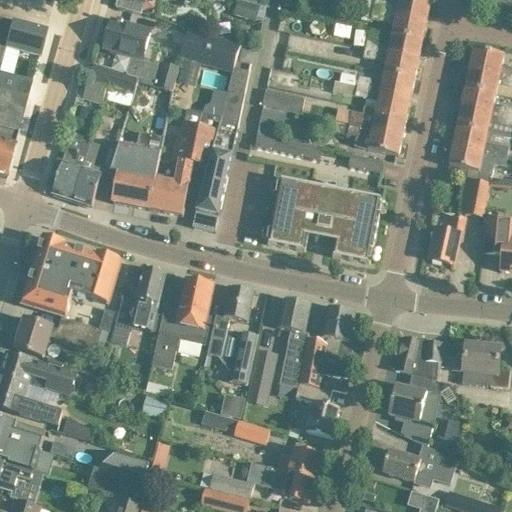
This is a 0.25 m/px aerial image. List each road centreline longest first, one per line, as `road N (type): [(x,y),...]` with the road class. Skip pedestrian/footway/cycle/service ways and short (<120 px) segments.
road 1 (residential): [(393,300),(216,264),(23,207)]
road 2 (residential): [(393,300),(455,0)]
road 3 (residential): [(341,511),(393,300)]
road 4 (unclassified): [(23,207),(83,0)]
